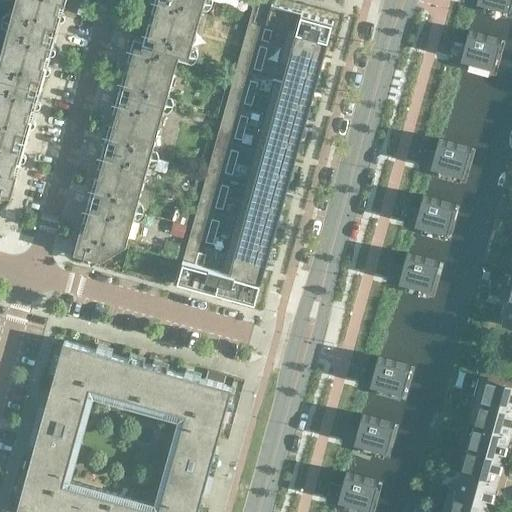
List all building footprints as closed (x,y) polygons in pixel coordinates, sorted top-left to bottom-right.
[(57,32),(66,0),(16,0),(11,19),(57,32)] [(205,0),(155,0),(144,40),(181,50),(180,51),(190,54),(205,0)] [(195,263),(267,0),(255,0),(183,260),(195,263)] [(511,0),(478,0),(510,9),(511,0)] [(271,5),(266,23),(287,29),(288,28),(329,39),(334,22),(271,5)] [(0,75),(42,87),(57,32),(11,19),(0,58),(0,75)] [(273,30),(265,28),(262,39),(270,41),(273,30)] [(288,28),(287,29),(283,45),(324,57),(329,39),(288,28)] [(468,31),(461,57),(494,67),(501,40),(468,31)] [(175,72),(180,51),(181,50),(144,40),(134,37),(104,145),(151,157),(175,72)] [(268,47),(260,45),(257,57),(265,59),(268,47)] [(319,74),(324,57),(283,45),(278,63),(287,66),(287,65),(319,74)] [(262,70),(265,59),(257,57),(254,68),(262,70)] [(287,65),(287,66),(283,81),(282,82),(315,91),(319,74),(287,65)] [(0,133),(27,141),(42,87),(0,75),(0,133)] [(310,109),(315,91),(282,82),(283,81),(273,79),(268,97),(310,109)] [(259,82),(251,80),(248,91),(256,93),(259,82)] [(252,105),(256,93),(248,91),(245,103),(252,105)] [(310,109),(268,97),(263,114),(305,126),(310,109)] [(305,126),(263,114),(259,132),(300,143),(305,126)] [(249,117),(241,115),(238,126),(246,128),(249,117)] [(243,140),(246,128),(238,126),(235,137),(243,140)] [(296,161),(300,143),(259,132),(254,149),(296,161)] [(0,190),(13,194),(27,141),(0,133),(0,190)] [(438,139),(431,165),(464,174),(471,148),(438,139)] [(127,244),(151,157),(104,145),(74,252),(87,255),(92,264),(100,259),(127,244)] [(240,151),(232,149),(229,161),(237,163),(240,151)] [(291,178),(296,161),(254,149),(249,167),(291,178)] [(234,174),(237,163),(229,161),(226,172),(234,174)] [(291,178),(249,167),(244,184),(286,195),(291,178)] [(230,186),(222,184),(219,196),(227,198),(230,186)] [(281,213),(286,195),(244,184),(239,201),(281,213)] [(224,209),(227,198),(219,196),(216,207),(224,209)] [(422,196),(415,222),(448,231),(456,205),(422,196)] [(276,230),(281,213),(239,201),(235,218),(276,230)] [(272,247),(276,230),(235,218),(230,236),(272,247)] [(221,221),(213,219),(210,230),(218,232),(221,221)] [(215,244),(218,232),(210,230),(207,242),(215,244)] [(272,247),(230,236),(225,253),(267,265),(272,247)] [(208,254),(204,253),(200,252),(197,264),(204,266),(208,254)] [(262,282),(267,265),(225,253),(220,270),(223,271),(262,282)] [(406,253),(399,280),(432,289),(440,262),(406,253)] [(217,291),(223,271),(220,270),(204,266),(197,264),(195,263),(183,260),(178,281),(217,291)] [(256,302),(262,282),(223,271),(217,291),(256,302)] [(492,287),(485,285),(482,284),(480,290),(491,293),(492,287)] [(489,299),(491,293),(480,290),(479,296),(489,299)] [(511,324),(511,298),(509,298),(503,322),(511,324)] [(197,511),(219,437),(232,387),(64,341),(17,509),(28,511),(197,511)] [(378,357),(371,383),(404,392),(411,366),(378,357)] [(511,382),(480,374),(473,398),(511,408),(511,382)] [(464,389),(457,387),(454,386),(452,392),(462,395),(464,389)] [(461,401),(462,395),(452,392),(450,398),(461,401)] [(511,433),(511,428),(511,408),(473,398),(467,421),(511,433)] [(362,415),(354,441),(388,450),(395,424),(362,415)] [(504,456),(511,433),(467,421),(460,445),(468,447),(468,446),(504,456)] [(498,480),(504,456),(468,446),(468,447),(462,470),(498,480)] [(491,503),(498,480),(462,470),(455,493),(491,503)] [(345,472),(338,499),(371,508),(379,481),(345,472)] [(488,511),(491,503),(455,493),(450,511),(488,511)]
